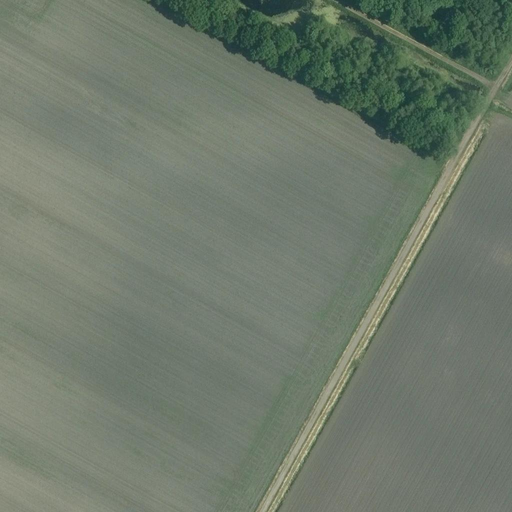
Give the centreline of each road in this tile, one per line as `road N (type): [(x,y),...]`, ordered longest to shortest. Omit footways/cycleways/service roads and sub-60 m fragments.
road 1 (track): [(495,88),(263,511)]
road 2 (track): [(495,88),(333,0)]
